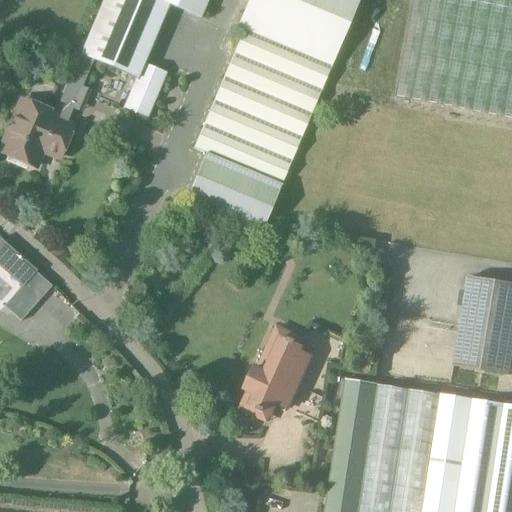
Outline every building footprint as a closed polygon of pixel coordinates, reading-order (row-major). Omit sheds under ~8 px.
[(103,0),(80,56),(135,80),(123,109),(147,119),(165,75),(143,65),(168,6),(199,20),(207,0),(103,0)] [(184,203),(261,236),(360,0),(243,0),(222,51),(233,56),(193,150),(205,155),(184,203)] [(511,122),(511,0),(409,0),(392,100),(511,122)] [(62,154),(72,129),(66,126),(72,110),(81,113),(90,91),(81,87),(92,62),(80,57),(55,115),(22,101),(0,153),(0,154),(34,169),(43,146),(62,154)] [(51,287),(34,272),(4,307),(20,321),(51,287)] [(511,286),(467,279),(452,368),(511,378),(511,286)] [(263,414),(264,412),(272,415),(277,404),(288,409),(311,357),(300,352),(302,348),(295,345),(295,343),(289,340),(289,342),(286,341),(281,339),(275,354),(270,352),(262,371),(254,368),(245,389),(256,394),(251,405),(258,409),(257,411),(263,414)] [(511,511),(511,407),(377,387),(377,386),(345,381),(323,511),(511,511)]
